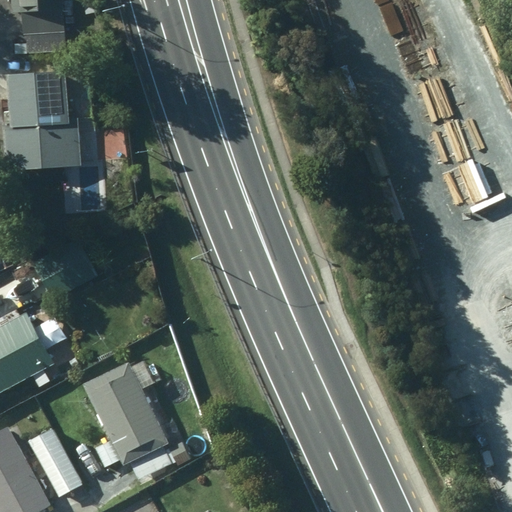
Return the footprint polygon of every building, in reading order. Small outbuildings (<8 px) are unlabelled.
[(9,0),(10,9),(18,9),(20,36),(62,31),(58,0),(9,0)] [(2,111),(0,111),(0,151),(1,169),(74,166),(72,117),(61,117),(59,71),(0,73),(2,111)] [(73,240),(30,264),(51,301),(94,277),(73,240)] [(23,312),(0,324),(0,390),(50,364),(23,312)] [(138,388),(149,383),(139,360),(123,367),(122,363),(77,383),(96,426),(99,425),(106,443),(94,448),(102,466),(117,460),(119,465),(127,462),(135,479),(169,464),(161,445),(163,444),(138,388)] [(0,427),(0,511),(32,511),(46,505),(4,425),(0,427)] [(23,441),(53,497),(79,483),(50,427),(23,441)] [(180,442),(167,448),(176,465),(189,459),(180,442)]
